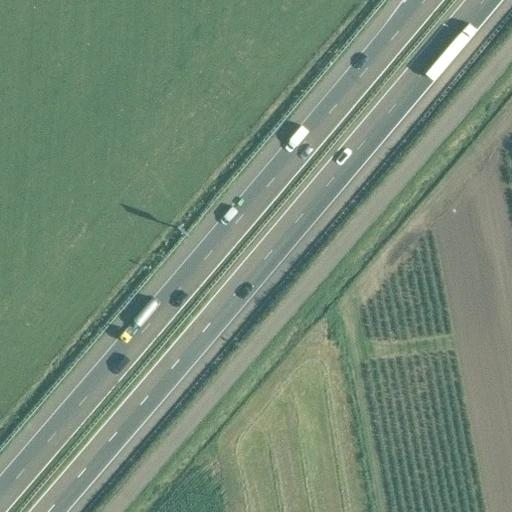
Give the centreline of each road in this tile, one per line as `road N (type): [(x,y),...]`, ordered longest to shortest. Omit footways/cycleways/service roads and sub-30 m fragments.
road 1 (motorway): [(47,511),(479,0)]
road 2 (motorway): [(425,0),(0,497)]
road 3 (unclassified): [(118,511),(511,62)]
